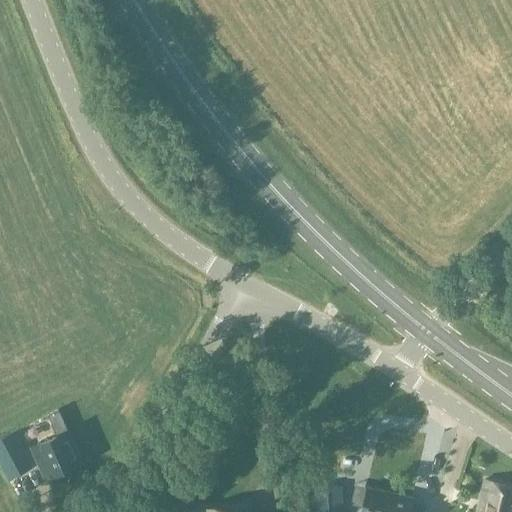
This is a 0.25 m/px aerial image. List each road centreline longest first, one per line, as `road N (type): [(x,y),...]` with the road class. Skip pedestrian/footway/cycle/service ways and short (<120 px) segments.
road 1 (primary): [(426,333),(243,158),(131,0)]
road 2 (unclassified): [(242,284),(154,226),(105,171),(29,0)]
road 3 (unclassified): [(218,327),(112,511)]
road 4 (unclassified): [(396,371),(242,284)]
road 5 (unclassified): [(511,450),(396,371)]
